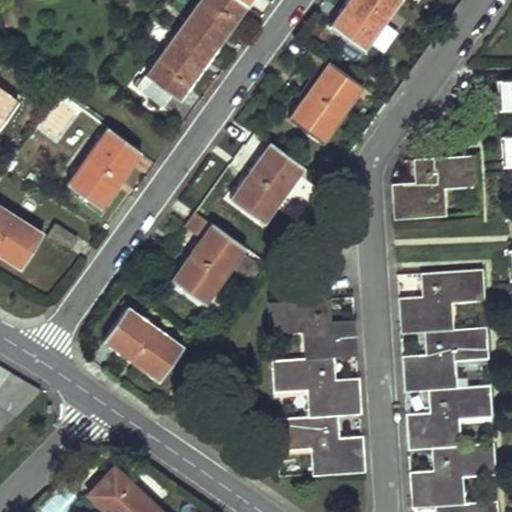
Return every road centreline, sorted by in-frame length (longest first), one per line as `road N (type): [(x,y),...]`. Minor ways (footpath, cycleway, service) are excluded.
road 1 (residential): [(383,511),(368,182),(376,152),(487,0)]
road 2 (residential): [(36,361),(291,0)]
road 3 (residential): [(258,511),(96,403)]
road 4 (residential): [(0,502),(96,403)]
